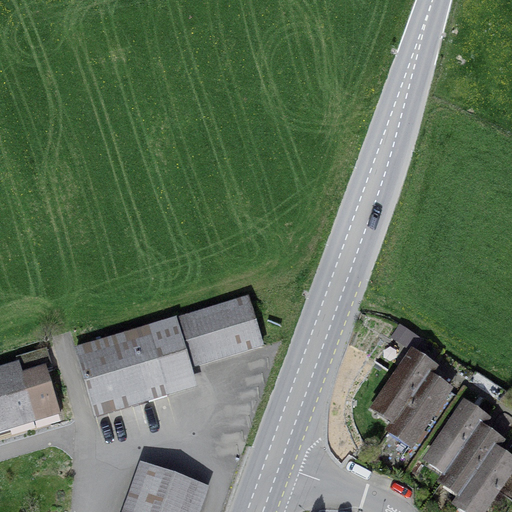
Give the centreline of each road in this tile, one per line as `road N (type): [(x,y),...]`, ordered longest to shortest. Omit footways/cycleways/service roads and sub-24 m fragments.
road 1 (secondary): [(272,463),(395,118)]
road 2 (residential): [(272,463),(395,511)]
road 3 (secondary): [(434,0),(395,118)]
